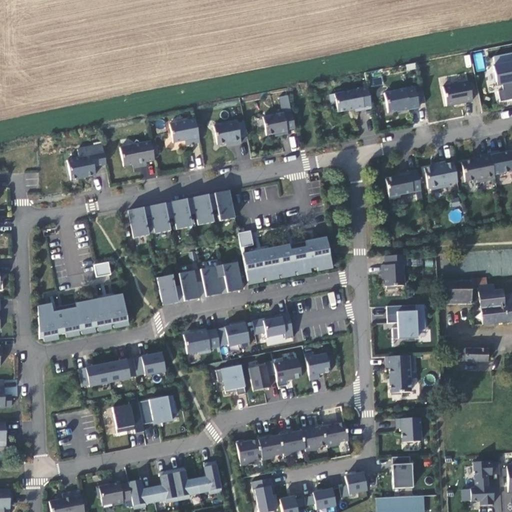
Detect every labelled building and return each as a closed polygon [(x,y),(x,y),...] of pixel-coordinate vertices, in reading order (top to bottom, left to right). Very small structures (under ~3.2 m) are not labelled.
[(473,54),(477,72),(485,70),(481,52),(473,54)] [(511,60),(489,65),(497,102),(511,99),(511,60)] [(466,73),(439,79),(443,108),(472,102),(466,73)] [(413,86),(381,92),(384,115),(419,109),(413,86)] [(366,87),(332,93),(335,114),(369,106),(366,87)] [(294,130),(287,95),(274,98),(278,112),(255,117),(261,137),(294,130)] [(193,118),(167,123),(170,144),(183,141),(184,145),(199,144),(193,118)] [(243,120),(212,125),(215,147),(247,140),(243,120)] [(294,136),(288,138),(291,151),(297,150),(294,136)] [(150,140),(117,146),(121,170),(154,161),(150,140)] [(101,143),(75,148),(76,152),(63,156),(67,180),(95,175),(93,167),(106,165),(101,143)] [(511,147),(458,160),(464,185),(511,174),(511,147)] [(449,161),(424,165),(429,190),(454,186),(449,161)] [(414,170),(386,177),(391,200),(420,193),(414,170)] [(37,172),(24,174),(25,186),(39,185),(37,172)] [(215,222),(234,218),(229,189),(211,192),(215,222)] [(188,197),(195,226),(211,223),(205,193),(188,197)] [(168,201),(174,229),(190,226),(184,198),(168,201)] [(146,206),(152,234),(168,230),(163,202),(146,206)] [(141,207),(125,210),(130,239),(146,235),(141,207)] [(250,230),(237,233),(240,248),(253,245),(250,230)] [(331,268),(325,235),(301,242),(302,246),(287,248),(286,244),(239,254),(247,286),(331,268)] [(406,256),(383,257),(380,287),(403,286),(406,256)] [(236,261),(218,264),(224,293),(242,289),(236,261)] [(108,262),(92,264),(94,278),(110,274),(108,262)] [(214,265),(197,269),(202,297),(219,293),(214,265)] [(191,270),(175,273),(181,302),(197,298),(191,270)] [(172,275),(155,278),(161,307),(178,303),(172,275)] [(469,277),(440,275),(438,297),(470,299),(469,287),(469,277)] [(469,277),(469,287),(479,286),(480,320),(511,318),(511,292),(499,293),(499,288),(490,289),(490,285),(484,285),(484,275),(469,276),(469,277)] [(53,302),(34,306),(37,346),(127,325),(121,294),(72,303),(72,305),(54,308),(53,302)] [(425,329),(423,304),(385,306),(386,323),(393,322),(396,340),(417,339),(416,331),(425,329)] [(290,337),(288,312),(279,313),(279,316),(259,321),(263,338),(283,334),(283,339),(290,337)] [(248,342),(245,322),(216,328),(218,348),(248,342)] [(216,328),(180,334),(185,355),(218,348),(216,328)] [(457,359),(466,359),(487,359),(486,346),(457,346),(457,359)] [(164,371),(160,352),(137,356),(142,376),(164,371)] [(330,371),(327,353),(303,357),(309,381),(320,380),(319,374),(330,371)] [(416,378),(415,355),(384,356),(387,393),(410,393),(409,378),(416,378)] [(135,377),(132,358),(102,363),(106,383),(135,377)] [(302,377),(298,358),(271,362),(276,386),(287,385),(287,381),(302,377)] [(102,363),(82,367),(86,388),(106,383),(102,363)] [(269,388),(265,365),(246,368),(252,392),(269,388)] [(245,393),(241,366),(217,369),(224,392),(236,389),(237,395),(245,393)] [(3,379),(0,379),(0,408),(12,408),(11,396),(4,394),(3,379)] [(150,425),(170,422),(169,415),(176,413),(173,395),(144,400),(150,425)] [(138,402),(103,409),(106,429),(117,432),(127,431),(133,434),(145,432),(138,402)] [(419,418),(396,418),(396,428),(398,428),(399,443),(421,442),(419,418)] [(7,422),(0,421),(0,449),(8,449),(7,422)] [(347,442),(344,421),(318,426),(324,446),(347,442)] [(324,446),(318,426),(300,431),(303,450),(324,446)] [(303,450),(300,431),(276,435),(280,455),(303,450)] [(280,455),(276,435),(254,439),(259,460),(280,455)] [(254,439),(234,443),(240,467),(254,464),(253,461),(259,460),(254,439)] [(411,457),(391,457),(391,464),(388,464),(389,489),(412,488),(411,457)] [(215,461),(203,463),(207,495),(221,492),(215,461)] [(499,461),(470,462),(472,486),(467,487),(467,502),(476,502),(475,506),(493,505),(492,487),(487,487),(488,477),(500,476),(499,461)] [(511,462),(503,463),(507,493),(511,493),(511,462)] [(185,480),(182,467),(169,470),(176,502),(189,499),(189,495),(205,492),(201,476),(185,480)] [(176,502),(169,470),(157,472),(163,504),(176,502)] [(367,490),(364,472),(342,476),(343,487),(338,488),(341,497),(367,490)] [(272,479),(249,481),(254,511),(263,511),(277,509),(275,498),(272,479)] [(143,488),(141,480),(125,481),(132,510),(145,508),(144,504),(162,500),(158,485),(143,488)] [(125,481),(95,486),(99,508),(130,502),(125,481)] [(10,511),(12,488),(0,488),(0,511),(10,511)] [(336,505),(332,489),(309,491),(314,511),(336,505)] [(61,498),(46,501),(47,511),(82,511),(78,490),(60,493),(61,498)] [(304,507),(302,494),(275,498),(278,511),(297,511),(296,508),(304,507)] [(424,511),(425,495),(375,498),(375,511),(424,511)]
